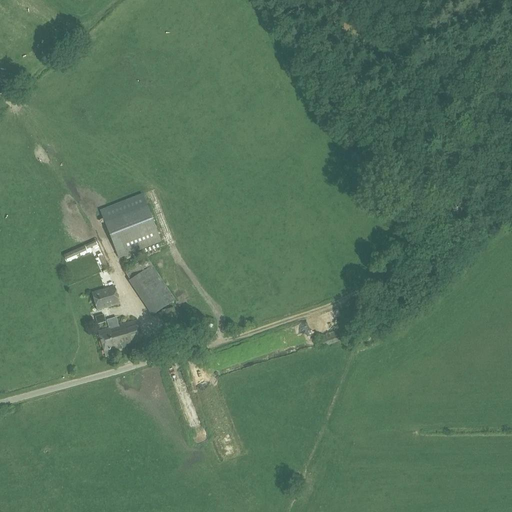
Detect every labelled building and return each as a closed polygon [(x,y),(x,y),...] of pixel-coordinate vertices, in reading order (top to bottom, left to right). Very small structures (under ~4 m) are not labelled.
[(101,213),(119,258),(161,241),(143,196),(101,213)] [(95,241),(84,245),(86,250),(97,245),(95,241)] [(149,252),(164,247),(162,242),(147,247),(149,252)] [(84,246),(63,255),(65,259),(86,250),(84,246)] [(90,258),(102,254),(100,249),(88,253),(90,258)] [(108,266),(103,255),(99,257),(103,268),(108,266)] [(156,315),(162,311),(177,300),(147,259),(126,274),(156,315)] [(92,293),(97,311),(119,304),(114,287),(92,293)] [(162,311),(172,345),(183,342),(173,308),(162,311)] [(332,319),(344,320),(344,312),(333,311),(332,319)] [(98,332),(105,357),(118,353),(117,350),(143,342),(137,320),(118,326),(116,318),(107,320),(109,328),(98,332)] [(207,331),(203,318),(179,324),(183,338),(207,331)] [(340,321),(332,321),(332,330),(341,330),(340,321)] [(320,337),(323,346),(349,338),(346,328),(320,337)] [(256,356),(281,347),(279,340),(253,349),(256,356)] [(214,386),(200,392),(212,418),(225,412),(214,386)]
